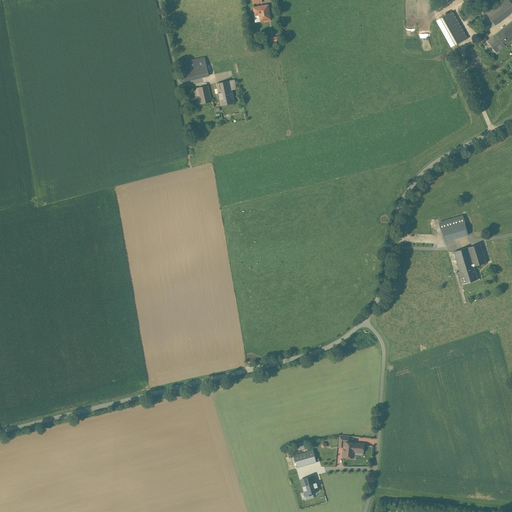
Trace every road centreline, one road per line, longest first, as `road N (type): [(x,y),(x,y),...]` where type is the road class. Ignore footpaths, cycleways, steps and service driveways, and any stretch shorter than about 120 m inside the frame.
road 1 (residential): [(364,321),(309,354),(0,432)]
road 2 (residential): [(511,121),(416,178),(396,213),(385,275),(364,321)]
road 3 (residential): [(365,511),(379,449),(383,349),(364,321)]
